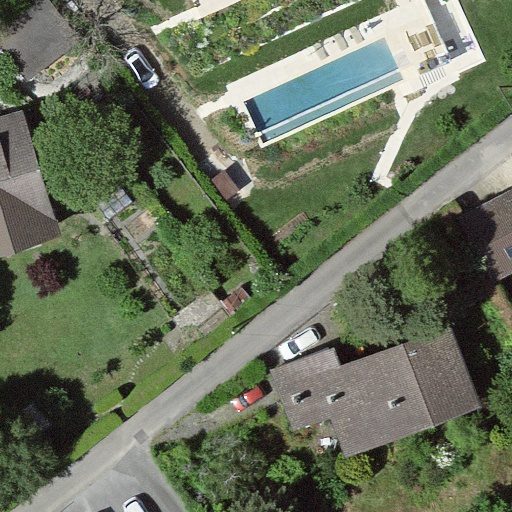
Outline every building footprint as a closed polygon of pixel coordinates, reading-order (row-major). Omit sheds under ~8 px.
[(36,0),(0,27),(0,38),(29,77),(76,41),(45,0),(36,0)] [(0,245),(53,229),(18,121),(0,126),(0,245)] [(511,195),(466,220),(496,274),(511,265),(511,195)] [(482,293),(466,270),(448,282),(463,306),(482,293)] [(333,353),(280,373),(299,423),(338,409),(352,444),(469,399),(443,331),(340,371),(333,353)]
